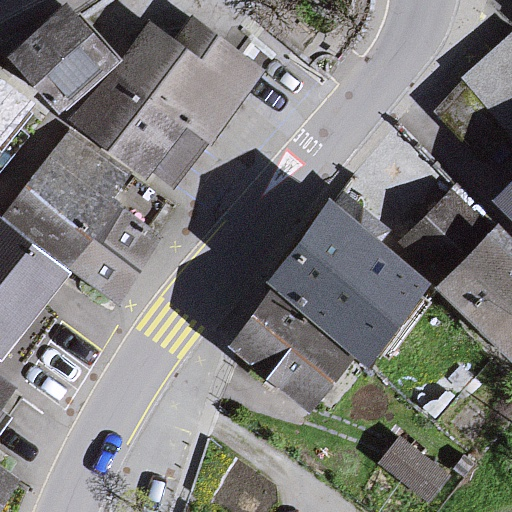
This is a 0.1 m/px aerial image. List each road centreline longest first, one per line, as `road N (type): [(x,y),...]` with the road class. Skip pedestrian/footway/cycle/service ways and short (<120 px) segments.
road 1 (tertiary): [(69,511),(124,397),(172,326),(399,51),(418,0)]
road 2 (residential): [(192,0),(156,17),(0,209)]
